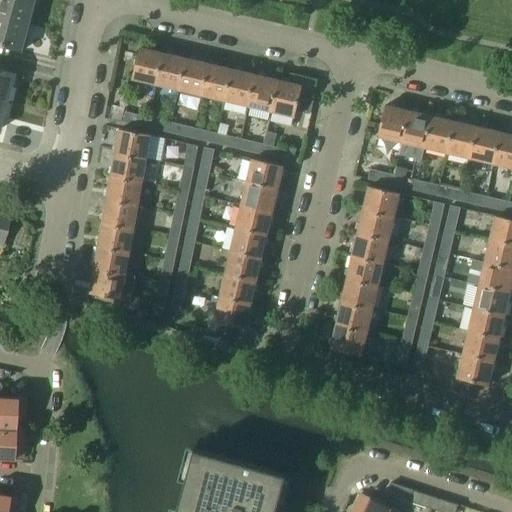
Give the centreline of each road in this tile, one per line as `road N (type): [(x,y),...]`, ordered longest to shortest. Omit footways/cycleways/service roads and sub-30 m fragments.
road 1 (residential): [(353,56),(289,332),(292,348),(311,368),(484,421),(511,421)]
road 2 (residential): [(353,56),(122,0)]
road 3 (residential): [(508,511),(375,465),(351,474),(332,511)]
road 4 (residential): [(64,187),(98,0)]
road 5 (residential): [(0,360),(32,368),(41,380),(34,511)]
road 6 (residential): [(511,92),(353,56)]
